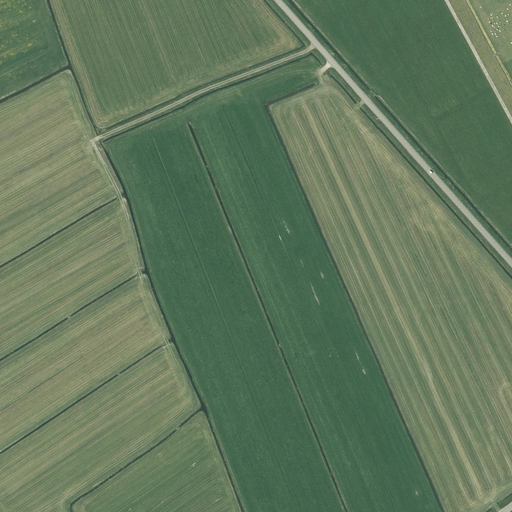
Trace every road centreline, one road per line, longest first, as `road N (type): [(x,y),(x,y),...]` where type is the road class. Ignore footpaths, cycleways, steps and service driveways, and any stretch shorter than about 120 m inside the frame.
road 1 (track): [(314,42),(92,140),(115,186),(142,281)]
road 2 (tertiary): [(511,263),(276,0)]
road 3 (track): [(511,120),(446,0)]
